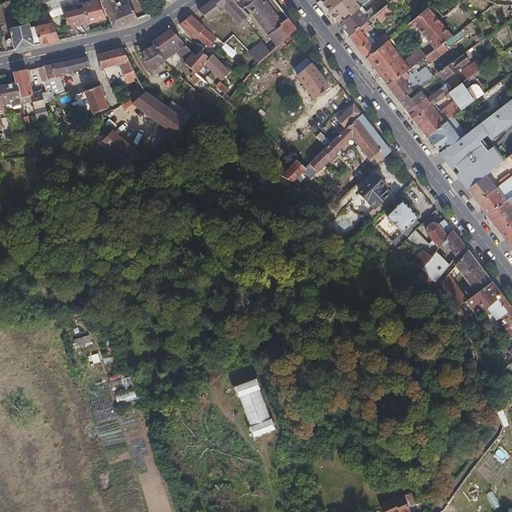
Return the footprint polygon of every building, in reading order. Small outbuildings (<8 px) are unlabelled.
[(79,1),(78,0),(41,0),(46,10),(60,5),(70,3),(79,1)] [(103,16),(96,0),(85,0),(79,1),(85,21),(103,16)] [(114,0),(111,1),(110,0),(99,0),(110,25),(120,23),(134,17),(128,2),(118,5),(115,0),(114,0)] [(249,15),(235,0),(212,0),(199,9),(208,20),(225,8),(242,26),(248,21),(245,18),(249,15)] [(252,0),(235,0),(249,15),(252,12),(247,4),(252,0)] [(279,6),(274,0),(252,0),(247,4),(252,12),(260,21),(279,6)] [(322,0),(330,10),(342,0),(322,0)] [(367,0),(342,0),(330,10),(340,22),(359,7),(367,0)] [(85,21),(79,1),(70,3),(71,9),(72,9),(77,23),(85,21)] [(77,23),(72,9),(71,9),(70,3),(60,5),(65,23),(68,23),(70,25),(77,23)] [(152,9),(149,4),(142,7),(145,13),(146,13),(152,9)] [(382,21),(394,12),(388,4),(376,13),(382,21)] [(452,36),(429,5),(413,18),(435,48),(447,39),(452,36)] [(288,17),(279,6),(260,21),(269,34),(281,24),(280,23),(288,17)] [(350,34),(368,20),(371,18),(366,12),(363,13),(359,7),(340,22),(350,34)] [(216,36),(192,15),(181,22),(196,37),(198,35),(209,44),(216,36)] [(284,39),(297,28),(288,17),(280,23),(281,24),(269,34),(278,45),(279,44),(284,39)] [(30,20),(29,19),(7,26),(10,43),(5,44),(6,49),(37,42),(30,20)] [(55,38),(50,21),(35,24),(33,19),(30,20),(37,42),(55,38)] [(370,39),(366,35),(369,33),(367,30),(372,25),(368,20),(350,34),(360,48),(370,39)] [(164,59),(185,44),(172,28),(154,41),(155,44),(164,59)] [(225,44),(231,37),(222,29),(216,36),(225,44)] [(367,57),(385,41),(381,36),(374,41),(372,40),(371,41),(370,39),(360,48),(367,57)] [(405,58),(389,38),(386,40),(402,60),(405,58)] [(432,61),(452,46),(447,39),(435,48),(427,54),(432,61)] [(412,65),(427,54),(421,46),(405,58),(402,60),(386,40),(385,41),(367,57),(387,84),(412,65)] [(260,61),(271,51),(265,43),(254,54),(260,61)] [(164,59),(155,44),(143,51),(152,69),(165,60),(164,59)] [(185,60),(193,52),(188,46),(183,51),(184,53),(181,55),(185,60)] [(472,57),(469,53),(473,50),(471,47),(454,59),(460,66),(472,57)] [(135,69),(124,48),(99,54),(103,67),(122,63),(126,73),(127,72),(135,69)] [(205,62),(210,57),(206,53),(203,49),(196,55),(193,52),(185,60),(196,72),(205,62)] [(233,68),(225,61),(223,63),(209,49),(206,53),(210,57),(205,62),(223,79),(233,68)] [(91,65),(89,56),(67,61),(69,70),(91,65)] [(296,74),(315,98),(330,86),(311,61),(310,62),(307,58),(294,68),(297,73),(296,74)] [(477,72),(486,66),(481,58),(472,65),(475,70),(477,72)] [(442,80),(460,66),(454,59),(436,72),(442,80)] [(69,70),(67,61),(44,66),(49,79),(60,74),(59,72),(69,70)] [(408,92),(431,76),(426,68),(418,74),(420,78),(409,85),(406,80),(411,77),(409,72),(414,69),(412,65),(387,84),(399,99),(408,92)] [(471,76),(469,74),(475,70),(472,65),(458,75),(463,82),(467,79),(471,76)] [(49,79),(44,66),(39,67),(45,80),(49,79)] [(129,77),(137,73),(135,69),(127,72),(129,77)] [(418,74),(414,69),(409,72),(411,77),(406,80),(409,85),(420,78),(418,74)] [(34,92),(29,70),(16,73),(18,82),(22,97),(33,95),(36,109),(33,109),(36,119),(49,116),(46,102),(42,91),(41,91),(34,92)] [(63,85),(60,74),(49,79),(45,80),(48,89),(50,95),(60,92),(58,86),(63,85)] [(450,92),(463,82),(458,75),(441,87),(447,94),(450,92)] [(455,115),(480,97),(473,88),(470,90),(468,87),(471,84),(467,79),(463,82),(450,92),(455,99),(441,109),(438,111),(433,104),(427,97),(426,96),(408,110),(427,135),(455,115)] [(231,88),(222,80),(218,85),(227,93),(231,88)] [(487,92),(480,82),(477,80),(471,84),(468,87),(470,90),(473,88),(480,97),(487,92)] [(22,97),(18,82),(0,85),(0,87),(4,105),(4,107),(8,106),(8,102),(13,101),(14,106),(23,104),(22,97)] [(109,107),(101,85),(76,93),(82,110),(92,109),(93,112),(109,107)] [(139,99),(147,92),(143,86),(134,93),(139,99)] [(436,102),(447,94),(441,87),(427,97),(433,104),(436,102)] [(506,101),(511,95),(511,88),(510,90),(508,88),(499,95),(504,102),(506,101)] [(51,101),(50,95),(48,89),(45,90),(42,91),(46,102),(51,101)] [(408,110),(426,96),(421,89),(411,96),(408,92),(399,99),(408,110)] [(168,107),(147,92),(139,99),(135,102),(165,127),(172,134),(186,121),(168,107)] [(135,102),(139,99),(134,93),(124,102),(128,108),(135,102)] [(457,175),(480,157),(505,138),(511,132),(511,95),(506,101),(511,110),(511,115),(477,143),(479,147),(467,156),(466,153),(470,150),(467,146),(462,145),(460,147),(455,139),(439,151),(457,175)] [(192,114),(173,100),(168,107),(186,121),(192,114)] [(441,109),(436,102),(433,104),(438,111),(441,109)] [(340,134),(362,113),(354,103),(338,117),(344,125),(337,131),(340,134)] [(391,150),(362,113),(340,134),(305,166),(297,160),(283,176),(294,181),(304,170),(311,176),(353,137),(369,158),(379,150),(385,156),(391,150)] [(455,139),(467,130),(455,115),(427,135),(439,151),(455,139)] [(26,133),(24,123),(13,125),(15,135),(26,133)] [(164,141),(172,134),(165,127),(158,133),(164,141)] [(129,172),(164,141),(158,133),(138,151),(112,129),(103,139),(110,145),(120,154),(116,158),(129,172)] [(509,155),(511,152),(511,147),(505,138),(480,157),(490,170),(509,155)] [(120,154),(110,145),(104,152),(113,161),(116,158),(120,154)] [(486,173),(490,170),(480,157),(457,175),(467,187),(486,173)] [(477,200),(496,186),(486,173),(467,187),(477,200)] [(369,224),(396,198),(384,185),(386,183),(378,174),(361,191),(375,207),(363,218),(369,224)] [(506,199),(511,195),(511,174),(504,180),(498,184),(496,186),(506,199)] [(487,213),(506,199),(496,186),(477,200),(487,213)] [(511,195),(506,199),(487,213),(507,238),(511,234),(511,195)] [(417,229),(422,223),(417,217),(418,216),(404,200),(388,215),(409,237),(417,229)] [(442,244),(452,230),(443,218),(439,222),(432,221),(427,226),(428,232),(433,238),(430,241),(417,229),(409,237),(406,241),(423,250),(425,248),(432,256),(436,251),(442,244)] [(465,245),(452,230),(442,244),(444,247),(446,246),(448,249),(451,248),(456,255),(465,245)] [(421,269),(432,256),(425,248),(423,250),(412,264),(415,267),(417,265),(421,269)] [(492,281),(468,249),(455,264),(477,293),(492,281)] [(449,265),(436,251),(432,256),(421,269),(435,281),(449,265)] [(459,290),(451,279),(453,276),(449,272),(443,279),(443,285),(458,307),(466,300),(461,293),(463,291),(461,288),(459,290)] [(487,306),(501,292),(492,281),(477,293),(466,300),(477,315),(487,306)] [(511,337),(511,306),(501,292),(487,306),(494,315),(499,311),(511,327),(509,329),(507,327),(505,329),(511,338),(511,337)] [(511,327),(499,311),(494,315),(505,329),(507,327),(509,329),(511,327)] [(257,381),(235,387),(250,439),(272,433),(257,381)] [(408,511),(406,508),(420,502),(414,490),(369,510),(369,511),(408,511)]
